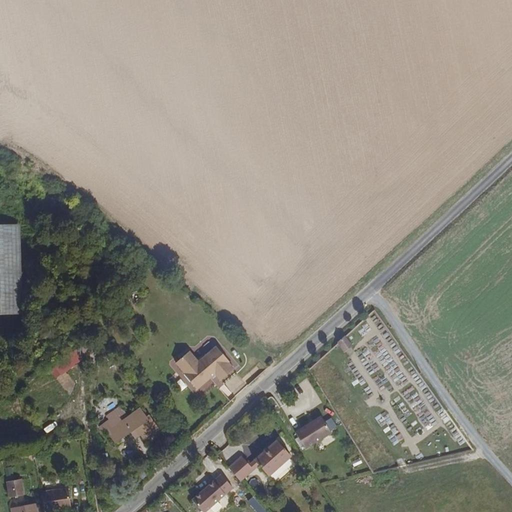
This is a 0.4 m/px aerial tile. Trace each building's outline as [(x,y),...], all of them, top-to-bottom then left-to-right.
[(0,316),(27,316),(25,226),(0,225),(0,316)] [(54,378),(94,358),(88,346),(48,366),(54,378)] [(180,367),(203,392),(220,377),(225,383),(240,370),(221,348),(204,362),(195,351),(182,364),(180,367)] [(125,408),(103,428),(119,447),(136,434),(150,451),(168,435),(146,406),(131,418),(125,408)] [(325,417),(298,435),(309,451),(335,434),(325,417)] [(274,477),(295,458),(281,442),(253,465),(245,457),(232,468),(245,482),(265,466),(274,477)] [(210,511),(236,491),(223,477),(194,501),(205,511),(210,511)] [(9,480),(10,484),(11,497),(27,495),(27,478),(9,480)] [(45,492),(48,511),(76,511),(72,488),(45,492)]
